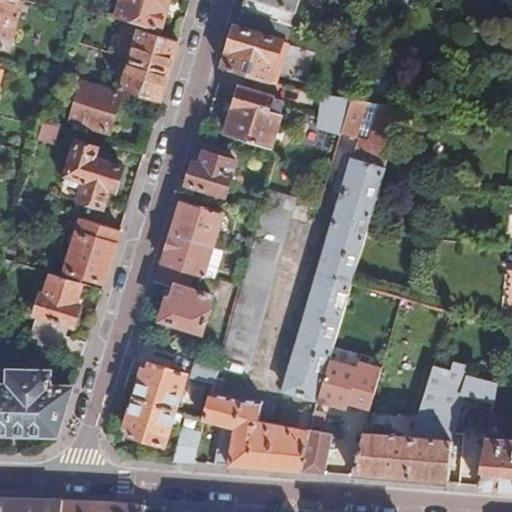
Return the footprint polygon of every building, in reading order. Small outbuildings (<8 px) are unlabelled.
[(0,0),(0,46),(11,49),(23,0),(0,0)] [(48,0),(47,4),(78,12),(80,0),(48,0)] [(171,0),(123,0),(119,17),(162,30),(171,0)] [(243,0),(241,10),(288,24),(295,0),(243,0)] [(241,10),(223,69),(274,85),(287,44),(284,42),(289,24),(288,24),(241,10)] [(169,73),(178,43),(141,32),(132,62),(169,73)] [(160,104),(169,73),(132,62),(123,93),(160,104)] [(349,98),(404,106),(410,70),(358,62),(349,98)] [(121,98),(85,87),(74,122),(111,133),(121,98)] [(285,102),(241,88),(227,133),(271,147),(285,102)] [(344,116),(349,98),(320,94),(318,111),(323,112),(344,116)] [(404,106),(349,98),(344,116),(340,131),(349,133),(350,130),(355,131),(357,123),(371,126),(367,141),(366,144),(358,142),(354,160),(344,157),(335,193),(342,195),(284,393),(316,402),(321,384),(333,345),(351,283),(404,106)] [(340,131),(344,116),(323,112),(318,131),(339,136),(339,133),(340,131)] [(349,133),(340,131),(339,133),(367,141),(371,126),(357,123),(355,131),(350,130),(349,133)] [(59,128),(44,124),(42,125),(33,158),(47,164),(59,128)] [(98,149),(78,143),(65,184),(71,186),(67,199),(107,211),(113,192),(118,193),(125,169),(95,160),(98,149)] [(201,166),(194,164),(188,184),(204,189),(221,194),(227,196),(238,161),(206,152),(201,166)] [(221,194),(204,189),(201,198),(219,203),(221,194)] [(268,189),(261,216),(249,260),(223,356),(254,365),(298,198),(268,189)] [(182,203),(172,236),(213,249),(223,215),(182,203)] [(106,284),(122,230),(83,219),(66,272),(106,284)] [(213,249),(172,236),(163,265),(191,273),(205,277),(208,266),(221,269),(226,253),(213,249)] [(191,273),(163,265),(158,281),(176,287),(172,300),(168,300),(162,321),(201,333),(211,299),(186,291),(191,273)] [(33,341),(84,357),(88,344),(67,337),(71,327),(77,329),(83,306),(76,303),(81,286),(56,278),(51,296),(45,294),(38,318),(40,319),(33,341)] [(404,301),(351,283),(333,345),(363,354),(369,333),(392,340),(404,301)] [(316,402),(313,413),(336,419),(343,421),(363,354),(333,345),(321,384),(316,402)] [(140,377),(134,396),(175,409),(186,374),(216,383),(221,366),(188,356),(183,373),(152,363),(148,379),(140,377)] [(366,429),(351,478),(447,486),(451,445),(465,398),(471,379),(465,378),(468,369),(455,366),(453,373),(435,369),(409,441),(390,439),(390,436),(387,436),(387,439),(369,436),(370,431),(366,429)] [(0,433),(60,435),(75,386),(51,386),(51,372),(11,371),(10,384),(0,383),(0,433)] [(495,385),(471,379),(465,398),(492,402),(495,385)] [(225,425),(214,467),(227,468),(241,469),(257,421),(263,403),(238,400),(214,393),(207,419),(225,425)] [(175,409),(134,396),(128,418),(135,420),(130,436),(164,446),(175,409)] [(280,426),(307,432),(312,417),(285,410),(280,426)] [(310,433),(332,437),(336,419),(313,413),(312,417),(307,432),(310,433)] [(135,420),(128,418),(122,433),(130,436),(135,420)] [(251,470),(260,471),(274,425),(257,421),(241,469),(251,470)] [(260,471),(299,474),(310,433),(307,432),(280,426),(274,425),(260,471)] [(194,465),(203,433),(184,427),(174,464),(194,465)] [(299,474),(323,476),(332,437),(310,433),(299,474)] [(511,443),(486,442),(477,489),(490,490),(511,492),(511,443)] [(64,511),(65,503),(0,503),(0,511),(64,511)] [(144,511),(145,508),(65,503),(64,511),(144,511)]
